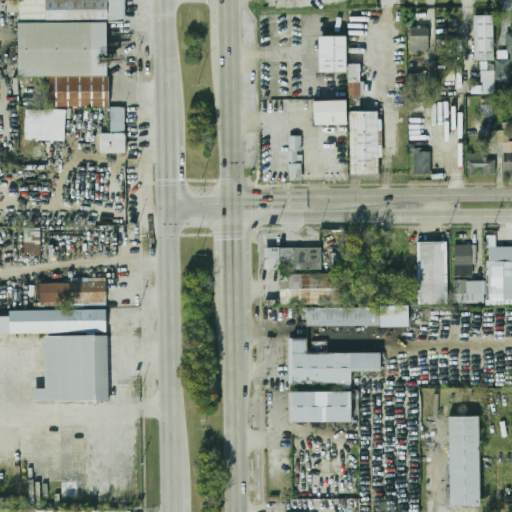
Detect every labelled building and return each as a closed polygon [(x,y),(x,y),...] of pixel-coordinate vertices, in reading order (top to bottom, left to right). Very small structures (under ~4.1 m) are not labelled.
[(19,0),(10,0),(6,0),(6,12),(19,13),(19,0)] [(17,21),(17,77),(49,77),(49,107),(106,107),(107,22),(123,22),(123,0),(19,0),(19,21),(17,21)] [(494,60),(494,16),(474,16),(474,60),(494,60)] [(428,26),(410,26),(410,51),(428,51),(428,26)] [(317,37),(317,72),(345,72),(345,37),(317,37)] [(496,60),(496,76),(510,76),(510,60),(496,60)] [(408,73),(409,91),(438,90),(436,61),(425,61),(426,73),(408,73)] [(362,97),(362,65),(349,65),(349,97),(362,97)] [(494,72),(481,72),(481,94),(494,94),(494,72)] [(346,125),(346,101),(313,101),(313,125),(346,125)] [(403,104),(390,104),(390,122),(403,122),(403,104)] [(125,106),(111,107),(111,133),(99,133),(99,153),(126,153),(125,106)] [(24,140),(64,141),(65,110),(25,109),(24,140)] [(350,175),(379,175),(379,112),(350,112),(350,175)] [(289,150),(301,150),(300,137),(288,137),(289,150)] [(503,174),(511,174),(511,143),(503,143),(503,174)] [(414,151),(414,175),(431,175),(431,151),(414,151)] [(469,175),(496,175),(496,157),(469,157),(469,175)] [(301,180),(301,164),(288,164),(288,181),(301,180)] [(23,187),(51,187),(51,169),(23,169),(23,187)] [(25,254),(41,253),(40,228),(24,228),(25,254)] [(417,305),(448,305),(448,242),(417,242),(417,305)] [(474,277),(474,245),(455,245),(455,277),(474,277)] [(264,248),(264,270),(322,270),(322,248),(264,248)] [(511,262),(489,262),(489,301),(511,301),(511,262)] [(280,305),(341,305),(341,275),(280,275),(280,305)] [(40,281),(40,306),(106,306),(106,282),(40,281)] [(483,281),(455,281),(455,302),(483,302),(483,281)] [(381,326),(381,308),(307,308),(307,326),(381,326)] [(0,334),(44,334),(44,389),(32,389),(32,402),(108,402),(107,334),(107,310),(9,311),(9,317),(0,317),(0,334)] [(308,353),(308,339),(291,339),(291,384),(351,384),(351,372),(381,373),(381,353),(308,353)] [(351,422),(351,393),(291,393),(291,422),(351,422)] [(480,506),(480,417),(448,417),(448,506),(480,506)]
